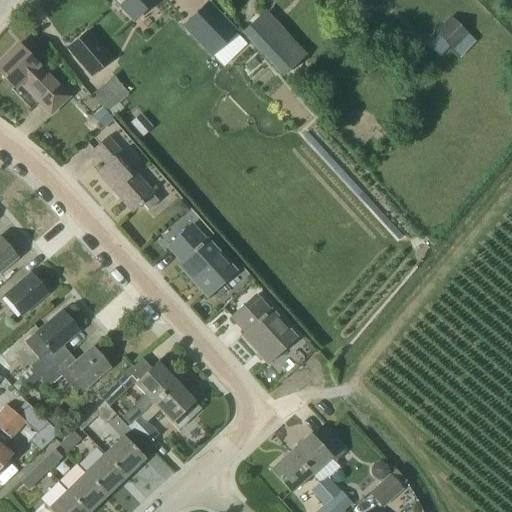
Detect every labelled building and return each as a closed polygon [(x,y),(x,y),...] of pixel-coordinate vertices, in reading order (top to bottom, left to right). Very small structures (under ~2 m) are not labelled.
[(114,0),(133,20),(153,0),(114,0)] [(238,32),(208,0),(181,26),(211,58),(238,32)] [(307,54),(265,10),(241,32),(283,77),(307,54)] [(451,16),(434,33),(442,40),(449,47),(453,51),(469,34),(451,16)] [(111,58),(88,31),(67,49),(90,76),(111,58)] [(18,44),(0,60),(0,73),(13,87),(23,77),(42,97),(36,102),(50,117),(70,98),(56,83),(18,44)] [(254,58),(243,67),(248,73),(259,63),(254,58)] [(95,92),(108,112),(132,97),(119,77),(95,92)] [(102,106),(92,115),(102,127),(112,118),(110,116),(105,111),(102,106)] [(140,113),(130,122),(141,134),(151,126),(140,113)] [(121,151),(107,135),(92,148),(105,164),(97,171),(132,210),(141,202),(148,210),(158,201),(151,193),(117,154),(121,151)] [(180,198),(170,206),(178,216),(188,208),(180,198)] [(182,261),(178,265),(208,296),(216,289),(229,277),(235,271),(207,239),(206,240),(192,224),(168,246),(182,261)] [(0,271),(16,258),(0,238),(0,271)] [(47,294),(30,273),(4,295),(21,316),(47,294)] [(307,340),(296,328),(291,332),(271,310),(270,311),(255,295),(232,316),(246,332),(243,335),(267,362),(294,339),(301,346),(307,340)] [(30,366),(40,377),(69,353),(62,345),(79,331),(62,311),(32,336),(24,342),(39,359),(30,366)] [(69,353),(40,377),(48,387),(62,376),(76,393),(81,388),(83,390),(109,368),(92,347),(76,361),(69,353)] [(129,425),(175,381),(157,363),(135,385),(144,394),(135,403),(136,404),(122,417),(129,425)] [(117,380),(99,398),(109,408),(127,391),(117,380)] [(175,381),(129,425),(127,426),(146,447),(159,435),(147,422),(159,410),(171,423),(172,422),(179,430),(191,419),(183,411),(194,401),(175,381)] [(109,408),(99,398),(73,422),(81,431),(97,416),(105,424),(115,414),(109,408)] [(37,433),(47,421),(46,420),(45,419),(26,401),(0,431),(0,469),(12,455),(3,447),(11,438),(12,439),(16,434),(19,437),(29,425),(37,433)] [(0,431),(16,413),(14,411),(6,404),(0,411),(0,431)] [(57,407),(45,419),(46,420),(47,421),(58,432),(70,419),(57,407)] [(81,439),(73,431),(59,445),(67,453),(81,439)] [(311,475),(318,483),(345,510),(353,503),(341,490),(340,491),(328,477),(339,468),(334,462),(344,453),(326,432),(317,440),(311,433),(290,452),(311,475)] [(123,435),(103,453),(125,476),(145,457),(123,435)] [(40,462),(49,471),(63,457),(54,449),(40,462)] [(292,492),(311,475),(290,452),(271,469),(292,492)] [(103,453),(85,471),(106,494),(125,476),(103,453)] [(373,464),(370,470),(373,477),(379,480),(386,477),(389,471),(386,464),(380,461),(373,464)] [(49,471),(40,462),(21,481),(29,490),(49,471)] [(407,482),(396,470),(390,475),(389,474),(369,492),(383,508),(404,489),(401,487),(407,482)] [(88,511),(106,494),(85,471),(66,489),(88,511)] [(343,511),(345,510),(318,483),(310,490),(324,505),(315,511),(343,511)] [(87,511),(88,511),(66,489),(48,507),(44,503),(34,511),(87,511)]
